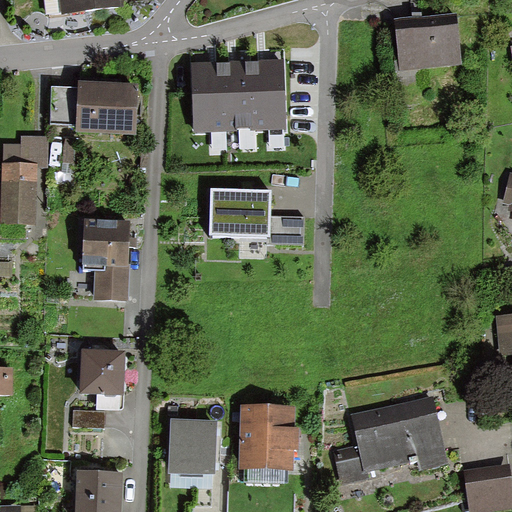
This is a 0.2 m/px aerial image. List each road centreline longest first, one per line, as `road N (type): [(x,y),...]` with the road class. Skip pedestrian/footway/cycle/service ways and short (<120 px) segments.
road 1 (residential): [(160,40),(337,0)]
road 2 (residential): [(0,57),(160,40)]
